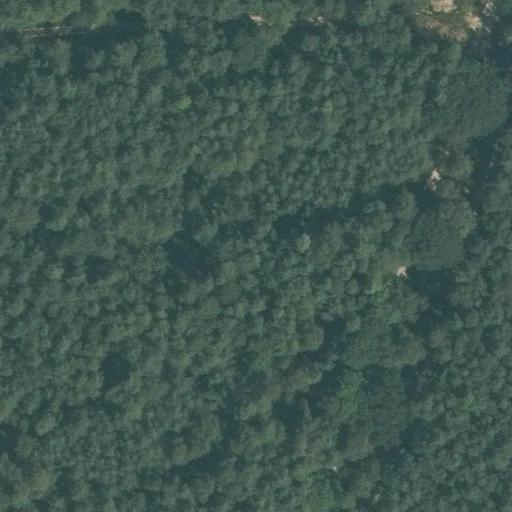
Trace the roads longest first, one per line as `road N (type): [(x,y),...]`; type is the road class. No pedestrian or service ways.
road 1 (track): [(335,511),(369,353),(492,0)]
road 2 (track): [(511,33),(482,28),(0,51)]
road 3 (unknown): [(511,132),(392,511)]
